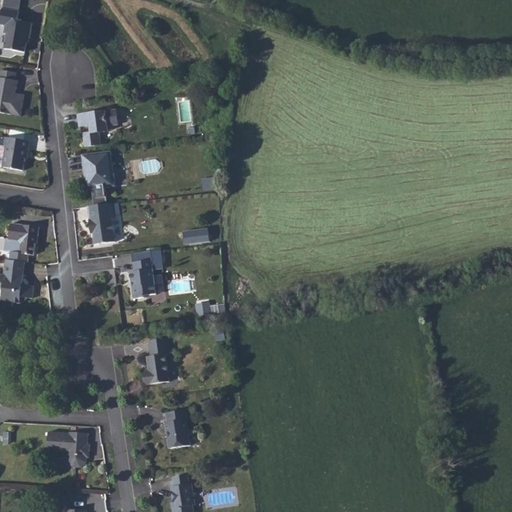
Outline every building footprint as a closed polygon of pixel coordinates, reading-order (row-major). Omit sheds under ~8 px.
[(5,0),(4,9),(20,12),(21,0),(5,0)] [(18,21),(20,12),(4,9),(3,9),(0,25),(6,26),(5,34),(7,35),(5,49),(26,53),(27,44),(28,38),(30,38),(33,23),(18,21)] [(16,81),(17,73),(1,71),(0,78),(0,77),(0,112),(21,116),(25,96),(16,94),(13,93),(13,89),(17,90),(18,81),(16,81)] [(114,111),(79,115),(80,127),(91,125),(92,133),(92,136),(84,137),(86,147),(101,145),(100,132),(106,132),(105,127),(108,126),(116,125),(118,123),(117,113),(114,111)] [(29,150),(30,142),(5,138),(4,146),(7,146),(3,168),(24,171),(27,149),(29,150)] [(111,151),(82,155),(85,177),(88,176),(88,180),(85,180),(87,191),(92,190),(94,206),(108,205),(106,188),(116,187),(111,151)] [(219,191),(218,181),(209,181),(202,181),(203,183),(206,183),(207,192),(219,191)] [(114,216),(113,204),(108,205),(94,206),(90,207),(92,220),(90,220),(91,229),(93,229),(93,234),(95,245),(116,242),(113,218),(114,216)] [(11,253),(10,261),(26,262),(28,263),(29,255),(34,256),(36,244),(37,236),(39,236),(40,227),(12,224),(10,239),(7,239),(6,252),(11,253)] [(10,261),(7,260),(5,276),(0,275),(0,289),(3,293),(2,302),(2,305),(13,306),(14,303),(21,304),(28,298),(33,299),(34,286),(29,285),(27,285),(23,281),(24,279),(26,262),(10,261)] [(157,294),(152,261),(134,263),(135,272),(131,272),(132,282),(133,282),(134,287),(133,289),(134,299),(145,298),(146,296),(157,294)] [(210,306),(195,307),(195,317),(210,315),(210,306)] [(224,329),(217,330),(218,340),(226,339),(224,329)] [(170,355),(168,339),(150,342),(152,357),(148,358),(149,366),(150,371),(147,372),(146,372),(144,375),(145,383),(148,385),(170,382),(166,356),(170,355)] [(189,420),(187,410),(166,414),(168,423),(165,423),(167,432),(169,432),(170,438),(168,440),(169,449),(191,446),(187,420),(189,420)] [(90,445),(88,445),(89,434),(75,433),(75,434),(49,433),(48,451),(69,452),(68,462),(74,467),(81,468),(87,463),(88,458),(88,451),(90,451),(90,445)] [(190,484),(189,475),(174,478),(175,487),(173,487),(175,503),(176,508),(173,508),(173,511),(194,511),(193,506),(195,505),(193,487),(190,487),(190,484)] [(62,507),(63,499),(51,498),(50,506),(62,507)]
